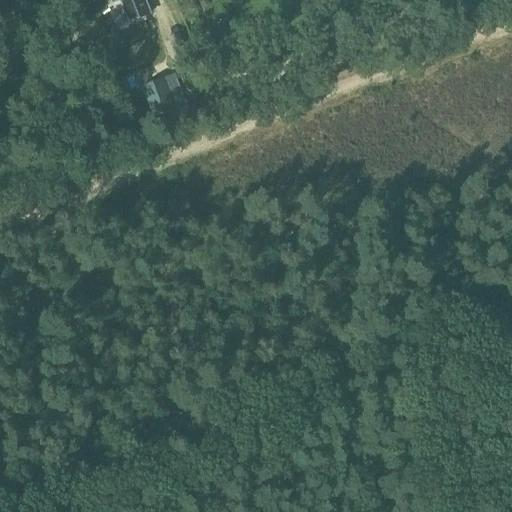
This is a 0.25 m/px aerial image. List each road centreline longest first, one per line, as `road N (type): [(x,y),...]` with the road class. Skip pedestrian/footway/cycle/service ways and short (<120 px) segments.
road 1 (track): [(0,223),(511,21)]
road 2 (unknown): [(23,218),(33,197),(103,169),(134,175)]
